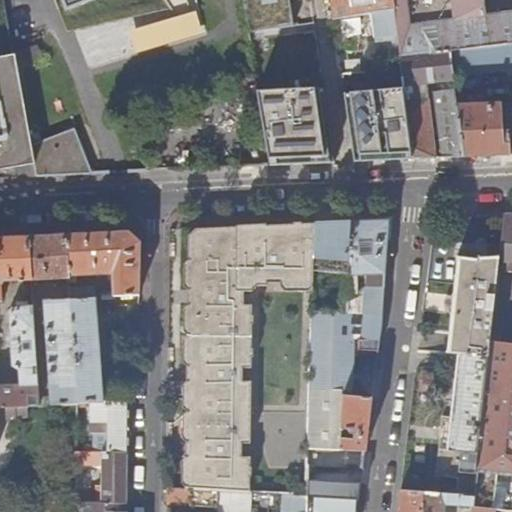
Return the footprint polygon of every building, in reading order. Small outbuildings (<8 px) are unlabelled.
[(62,0),(67,12),(98,0),(62,0)] [(312,0),(244,0),(251,40),(318,30),(312,0)] [(331,0),(334,20),(373,15),(396,12),(401,58),(453,52),(511,44),(511,13),(511,14),(489,17),(486,0),(331,0)] [(175,6),(126,20),(136,54),(205,34),(198,9),(177,15),(175,6)] [(402,59),(401,58),(396,12),(373,15),(376,40),(374,40),(374,46),(377,46),(379,62),(402,59)] [(511,71),(511,44),(453,52),(456,79),(511,71)] [(456,79),(453,52),(401,58),(402,59),(403,71),(404,79),(405,87),(428,84),(456,81),(456,79)] [(31,132),(17,56),(0,58),(0,172),(37,166),(31,132)] [(405,87),(404,79),(375,81),(374,74),(403,71),(402,59),(379,62),(371,63),(367,67),(368,73),(343,75),(347,104),(370,100),(372,111),(366,111),(366,110),(359,111),(360,116),(349,117),(352,139),(356,163),(380,162),(415,161),(407,103),(405,87)] [(407,103),(430,100),(428,84),(405,87),(407,103)] [(322,86),(254,92),(269,167),(334,165),(322,86)] [(446,159),(465,159),(460,107),(458,90),(438,92),(446,159)] [(426,160),(437,160),(430,100),(407,103),(415,161),(426,160)] [(511,156),(511,104),(460,107),(465,159),(511,156)] [(37,166),(40,178),(75,177),(94,176),(76,130),(43,144),(40,139),(36,139),(34,132),(31,132),(37,166)] [(511,214),(505,214),(501,250),(499,271),(511,272),(511,214)] [(379,221),(353,222),(350,272),(350,276),(367,276),(366,306),(370,306),(369,320),(384,320),(390,220),(379,221)] [(344,222),(336,223),(333,247),(332,249),(327,249),(326,272),(350,272),(353,222),(344,222)] [(336,223),(315,224),(313,272),(326,272),(327,249),(332,249),(333,247),(336,223)] [(209,229),(195,230),(188,237),(188,261),(190,261),(189,335),(187,335),(187,337),(189,337),(189,367),(186,367),(186,368),(189,368),(189,381),(186,380),(186,382),(189,382),(189,398),(186,398),(186,400),(188,400),(188,411),(186,411),(185,443),(188,443),(188,456),(185,456),(185,457),(187,457),(187,468),(187,491),(218,492),(249,493),(250,458),(242,457),(242,445),(250,444),(251,382),(243,382),(243,369),(251,369),(252,305),(244,305),(244,292),(252,292),(252,287),(267,287),(267,285),(281,285),(281,290),(282,290),(282,287),(311,288),(311,290),(313,290),(313,272),(315,224),(209,229)] [(114,233),(67,235),(70,279),(71,283),(78,283),(78,276),(109,274),(109,280),(114,280),(115,296),(140,296),(141,242),(130,232),(114,233)] [(57,236),(30,237),(33,280),(70,279),(67,235),(57,236)] [(21,237),(0,238),(0,308),(4,308),(5,305),(4,287),(6,282),(33,280),(30,237),(21,237)] [(499,271),(501,250),(497,252),(481,253),(481,252),(479,252),(479,256),(469,255),(458,254),(457,258),(459,258),(457,275),(456,275),(455,278),(457,278),(456,294),(454,294),(453,297),(455,297),(454,312),(452,312),(451,316),(454,316),(452,332),(450,332),(449,335),(451,336),(450,351),(448,351),(447,355),(450,355),(460,356),(489,358),(491,343),(499,271)] [(71,289),(71,299),(78,404),(85,404),(93,404),(104,404),(98,313),(96,286),(71,289)] [(139,308),(140,296),(115,296),(115,308),(139,308)] [(52,397),(40,398),(40,406),(78,405),(78,404),(71,299),(46,301),(52,397)] [(382,335),(384,320),(369,320),(370,306),(366,306),(349,305),(348,311),(344,391),(353,391),(354,355),(354,341),(381,342),(382,335)] [(0,407),(16,407),(40,406),(40,398),(34,306),(15,308),(11,315),(12,368),(19,373),(19,386),(0,386),(0,407)] [(324,336),(311,335),(310,395),(308,449),(341,451),(341,439),(342,431),(344,396),(344,391),(348,311),(325,310),(324,336)] [(325,310),(312,310),(311,335),(324,336),(325,310)] [(499,511),(511,511),(511,344),(491,343),(489,358),(480,453),(475,495),(473,508),(499,511)] [(460,356),(450,355),(448,370),(459,372),(460,356)] [(442,440),(441,450),(480,453),(489,358),(460,356),(459,372),(457,394),(454,418),(452,440),(442,440)] [(370,417),(372,397),(344,396),(342,431),(349,431),(349,434),(353,434),(353,439),(341,439),(341,451),(366,452),(370,417)] [(128,417),(129,404),(104,404),(93,404),(93,435),(109,436),(108,454),(128,454),(128,417)] [(0,421),(17,421),(16,407),(0,407),(0,421)] [(441,439),(442,440),(452,440),(454,418),(443,417),(441,439)] [(480,453),(441,450),(439,463),(438,476),(458,478),(457,494),(475,495),(480,453)] [(128,470),(128,454),(108,454),(88,454),(77,454),(77,466),(86,466),(103,466),(103,487),(97,487),(97,504),(127,504),(128,470)] [(445,511),(446,506),(473,508),(475,495),(457,494),(401,489),(399,511),(445,511)] [(187,491),(167,490),(167,507),(217,508),(216,511),(250,511),(251,493),(249,493),(218,492),(187,491)] [(281,494),(251,493),(250,511),(263,511),(264,504),(281,505),(281,494)] [(307,495),(281,494),(281,505),(281,507),(300,507),(306,507),(307,495)]
